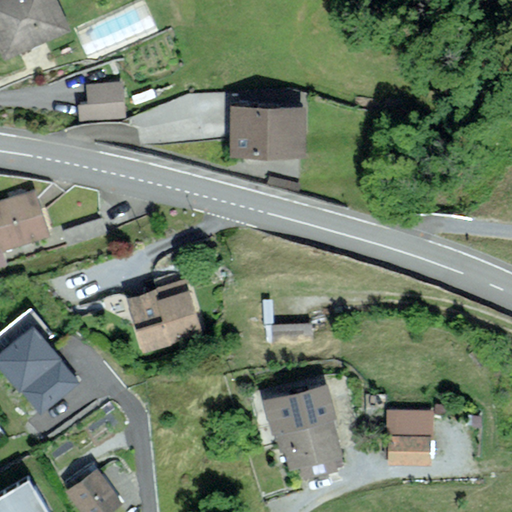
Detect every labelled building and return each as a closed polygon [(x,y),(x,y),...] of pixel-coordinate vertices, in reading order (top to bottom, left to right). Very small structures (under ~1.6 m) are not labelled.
[(68,28),(54,0),(0,0),(0,41),(6,55),(68,28)] [(122,83),(87,85),(89,104),(81,105),(82,119),(124,117),(122,83)] [(303,151),(303,107),(233,106),(233,150),(303,151)] [(106,235),(101,220),(99,191),(75,186),(66,192),(44,208),(53,235),(66,230),(70,244),(106,235)] [(46,236),(32,193),(0,202),(0,236),(4,249),(46,236)] [(202,332),(188,285),(130,302),(144,350),(202,332)] [(31,307),(0,325),(0,339),(36,317),(31,307)] [(274,316),(274,335),(316,334),(316,316),(274,316)] [(41,412),(77,382),(60,362),(34,330),(0,358),(0,362),(24,392),(41,412)] [(336,419),(328,387),(266,402),(275,436),(280,435),(284,451),(288,450),(292,469),(304,466),(306,475),(335,468),(332,458),(341,456),(332,420),(336,419)] [(430,412),(390,411),(390,437),(391,462),(430,462),(430,437),(430,412)] [(109,511),(120,505),(97,473),(70,492),(84,511),(109,511)] [(47,511),(29,483),(0,501),(0,511),(47,511)]
